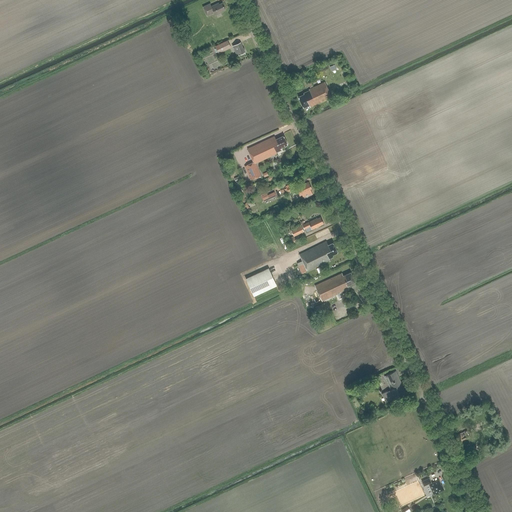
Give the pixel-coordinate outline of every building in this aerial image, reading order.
[(210,4),(203,7),(207,16),(214,13),(215,16),(221,13),(221,12),(225,10),(222,3),(218,5),(217,4),(211,7),(210,4)] [(228,41),(215,47),(218,53),(231,47),(228,41)] [(240,43),(233,46),(237,56),(245,52),(240,43)] [(304,95),(298,97),(303,108),(309,105),(310,107),(331,98),(324,82),(309,90),(303,93),(304,95)] [(274,137),(248,149),(253,162),(254,164),(255,163),(277,153),(276,153),(281,150),(280,148),(287,145),(283,136),(276,140),(274,137)] [(253,162),(245,166),(251,180),(260,175),(255,163),(254,164),(253,162)] [(288,192),(295,189),(292,183),(283,187),(286,193),(288,192)] [(306,183),(296,189),(300,196),(302,195),(304,198),(312,194),(310,189),(311,189),(309,184),(307,185),(306,183)] [(269,198),(267,195),(266,192),(261,195),(263,200),(269,198)] [(317,218),(302,225),(304,229),(310,226),(312,230),(321,226),(320,225),(323,224),(321,217),(317,219),(317,218)] [(291,230),(294,236),(304,232),(301,225),(291,230)] [(293,236),(288,239),(287,239),(290,245),(296,242),(293,236)] [(302,261),(297,263),(302,273),(330,261),(329,259),(333,257),(332,255),(337,253),(332,243),(328,245),(326,242),(299,254),(302,261)] [(268,268),(245,279),(253,296),(276,285),(268,268)] [(342,273),(315,286),(322,301),(340,293),(340,292),(344,291),(344,290),(348,287),(347,286),(355,283),(350,273),(343,276),(342,273)] [(325,302),(315,307),(320,319),(330,315),(325,302)] [(390,390),(382,394),(386,403),(406,393),(396,371),(384,376),(390,390)] [(429,478),(422,481),(424,485),(429,483),(433,493),(439,491),(444,489),(442,485),(441,485),(438,480),(432,483),(429,478)]
